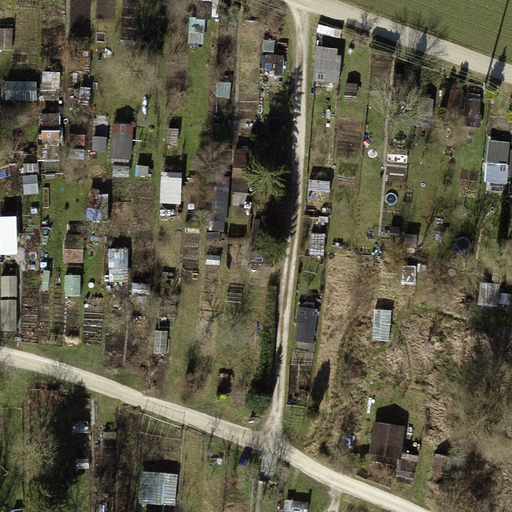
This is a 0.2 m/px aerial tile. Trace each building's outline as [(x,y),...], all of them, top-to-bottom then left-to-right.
[(319,85),(344,85),(344,50),(319,50),(319,85)] [(11,83),(10,98),(39,99),(40,84),(11,83)] [(44,113),(43,162),(64,162),(64,113),(44,113)] [(116,128),(117,161),(136,161),(134,127),(116,128)] [(511,141),(491,141),(491,185),(511,185),(511,141)] [(231,179),(255,177),(253,151),(229,153),(231,179)] [(185,207),(185,177),(165,177),(165,207),(185,207)] [(215,189),(214,237),(230,237),(231,189),(215,189)] [(17,240),(26,274),(50,268),(41,234),(17,240)] [(132,250),(113,250),(113,284),(132,284),(132,250)] [(0,277),(0,299),(20,301),(21,279),(0,277)] [(21,302),(4,302),(4,332),(21,332),(21,302)] [(298,341),(316,345),(323,314),(305,310),(298,341)] [(406,460),(409,427),(375,425),(372,457),(406,460)] [(144,504),(181,504),(181,473),(144,473),(144,504)]
